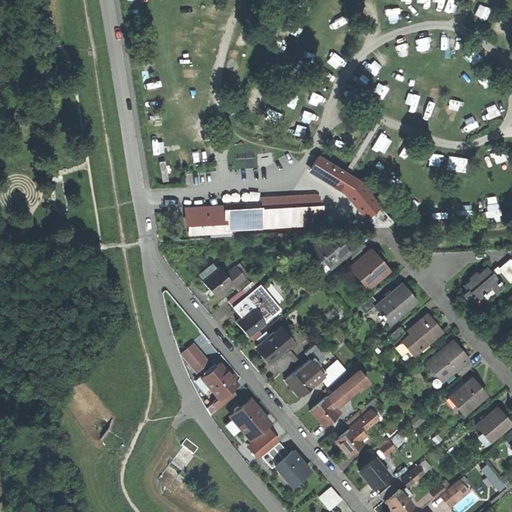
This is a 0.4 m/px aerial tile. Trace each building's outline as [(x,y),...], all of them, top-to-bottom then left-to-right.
[(381,197),(332,159),(325,170),(373,211),(381,197)] [(260,209),(261,227),(321,224),(320,214),(319,199),(319,195),(309,196),(309,200),(260,203),(260,209)] [(319,199),(320,214),(335,213),(334,198),(319,199)] [(233,210),(225,211),(226,229),(261,227),(260,209),(242,210),(238,206),(233,210)] [(225,208),(189,210),(189,217),(186,217),(186,225),(189,225),(190,234),(226,231),(226,229),(225,211),(225,208)] [(320,214),(321,224),(342,222),(342,213),(335,213),(320,214)] [(306,251),(313,259),(313,265),(318,265),(322,261),(329,268),(349,251),(346,249),(341,242),(336,246),(327,236),(325,236),(318,241),(314,241),(314,245),(306,251)] [(358,239),(346,249),(349,251),(353,256),(361,249),(365,246),(358,239)] [(361,249),(353,256),(350,259),(355,264),(364,256),(366,255),(361,249)] [(385,268),(372,254),(366,259),(364,256),(355,264),(350,268),(360,279),(363,277),(370,285),(382,274),(381,272),(385,268)] [(511,261),(511,260),(500,270),(510,282),(511,279),(511,261)] [(224,274),(230,283),(234,287),(245,278),(234,265),(224,274)] [(470,306),(483,295),(484,297),(486,296),(487,297),(493,291),(496,294),(504,287),(494,275),(496,274),(493,271),(491,272),(486,265),(477,273),(475,271),(467,278),(469,279),(461,285),(465,290),(460,294),(470,306)] [(214,296),(230,283),(224,274),(217,267),(201,280),(214,296)] [(390,325),(417,301),(401,283),(378,303),(374,306),(380,314),(379,314),(382,318),(383,317),(390,325)] [(240,317),(235,321),(248,337),(264,323),(263,322),(279,308),(259,284),(245,295),(232,307),(240,317)] [(227,301),(232,307),(245,295),(241,290),(227,301)] [(365,314),(374,306),(378,303),(371,296),(359,307),(365,314)] [(442,331),(427,314),(411,327),(414,331),(394,347),(401,356),(408,350),(413,355),(442,331)] [(398,328),(388,337),(393,342),(403,333),(398,328)] [(256,347),(270,363),(286,349),(283,345),(288,341),(281,333),(276,337),(273,333),(256,347)] [(427,362),(431,367),(429,368),(429,373),(432,376),(436,376),(438,375),(442,380),(454,370),(466,360),(460,353),(462,352),(457,347),(456,348),(451,341),(427,362)] [(304,353),(309,359),(315,366),(325,358),(313,345),(304,353)] [(274,364),(282,373),(299,360),(291,350),(274,364)] [(321,377),(319,375),(321,374),(315,366),(309,359),(284,379),(297,396),(321,377)] [(454,370),(460,376),(470,367),(471,366),(466,360),(454,370)] [(219,363),(201,378),(218,398),(229,389),(236,384),(219,363)] [(321,374),(319,375),(321,377),(328,385),(339,376),(330,366),(321,374)] [(464,383),(471,377),(475,373),(470,367),(460,376),(459,377),(464,383)] [(327,395),(335,405),(356,388),(357,390),(368,381),(358,370),(348,378),(327,395)] [(322,390),(327,395),(348,378),(344,372),(339,376),(328,385),(322,390)] [(463,413),(486,394),(471,377),(464,383),(448,397),(451,395),(465,411),(462,413),(463,413)] [(234,395),(229,389),(218,398),(223,404),(234,395)] [(327,395),(309,410),(323,426),(338,414),(332,407),(335,405),(327,395)] [(223,404),(218,398),(212,404),(217,409),(223,404)] [(234,410),(234,414),(231,416),(250,439),(269,423),(249,400),(241,407),(237,407),(234,410)] [(496,406),(475,425),(490,442),(511,423),(496,406)] [(334,440),(347,456),(363,442),(359,439),(365,434),(362,430),(375,419),(365,408),(358,414),(361,418),(356,422),(351,417),(346,422),(350,427),(334,440)] [(397,415),(383,427),(390,435),(404,423),(397,415)] [(268,430),(251,444),(260,456),(278,441),(268,430)] [(389,440),(379,448),(385,455),(395,447),(389,440)] [(275,466),(293,487),(312,471),(294,450),(275,466)] [(374,458),(359,471),(373,487),(388,475),(374,458)] [(417,466),(401,480),(407,487),(423,473),(417,466)] [(450,485),(440,494),(446,500),(463,486),(457,479),(450,485)] [(445,480),(430,493),(434,498),(440,494),(450,485),(445,480)] [(384,501),(396,491),(390,485),(379,495),(384,501)] [(463,486),(446,500),(451,506),(468,491),(463,486)] [(330,488),(319,498),(329,509),(340,499),(330,488)] [(401,491),(399,488),(396,491),(384,501),(393,511),(404,511),(413,505),(406,497),(410,494),(405,488),(401,491)]
